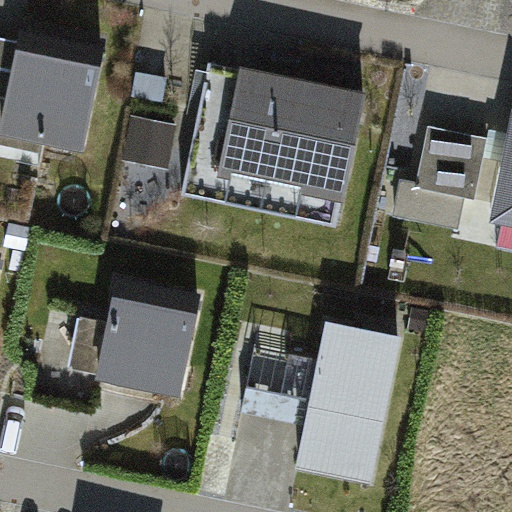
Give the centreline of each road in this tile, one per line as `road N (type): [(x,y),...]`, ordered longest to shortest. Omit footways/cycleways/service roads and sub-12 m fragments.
road 1 (residential): [(248,0),(511,55)]
road 2 (residential): [(0,475),(174,511)]
